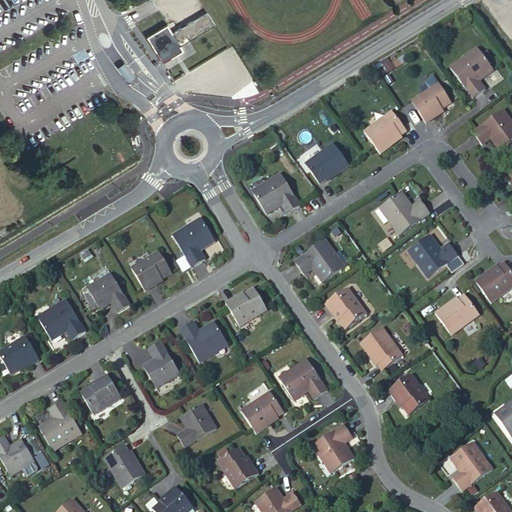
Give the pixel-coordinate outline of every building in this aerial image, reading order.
[(170,26),(150,38),(162,58),(172,52),(168,47),(178,40),(182,46),(217,24),(210,12),(175,34),(170,26)] [(483,47),(469,56),(472,60),(485,50),(483,47)] [(472,60),(469,56),(454,67),(476,98),(490,89),(485,80),(499,70),(485,50),(472,60)] [(380,62),(386,74),(401,66),(397,60),(390,63),(387,58),(380,62)] [(439,84),(419,99),(426,109),(420,114),(428,125),(435,120),(433,117),(443,110),(453,103),(439,84)] [(426,109),(419,99),(413,103),(420,114),(426,109)] [(445,113),(443,110),(433,117),(435,120),(445,113)] [(502,155),(511,146),(511,130),(511,129),(511,128),(511,123),(504,113),(474,135),(483,147),(491,141),(502,155)] [(382,156),(394,148),(392,146),(403,138),(409,134),(395,115),(367,136),(382,156)] [(392,146),(394,148),(404,140),(403,138),(392,146)] [(320,186),(327,181),(337,175),(338,176),(351,168),(335,145),(306,166),(320,186)] [(337,175),(327,181),(328,183),(338,176),(337,175)] [(269,188),(256,196),(268,216),(282,207),(288,215),(301,208),(281,176),(267,184),(269,188)] [(253,192),(256,196),(269,188),(267,184),(253,192)] [(385,227),(389,224),(399,238),(430,216),(421,203),(413,208),(403,195),(376,215),(385,227)] [(201,220),(188,228),(191,232),(203,224),(201,220)] [(191,232),(188,228),(174,237),(193,269),(206,261),(201,253),(216,245),(203,224),(191,232)] [(432,237),(413,250),(422,263),(419,265),(430,281),(461,258),(451,245),(443,250),(432,237)] [(313,271),(322,285),(347,267),(348,264),(340,253),(336,256),(326,242),(296,264),(305,277),(313,271)] [(422,263),(413,250),(410,253),(419,265),(422,263)] [(155,285),(163,281),(172,276),(159,254),(132,270),(146,294),(157,288),(155,285)] [(511,274),(505,265),(499,270),(489,277),(488,275),(476,283),(491,305),(511,290),(511,274)] [(489,277),(499,270),(497,268),(488,275),(489,277)] [(87,290),(99,309),(110,302),(112,305),(118,315),(130,307),(112,276),(87,290)] [(239,300),(238,298),(226,305),(240,329),(267,312),(254,291),(246,296),(239,300)] [(326,307),(334,317),(336,316),(341,322),(347,331),(367,317),(348,291),(326,307)] [(452,308),(451,306),(439,315),(455,337),(483,317),(468,297),(462,301),(452,308)] [(460,299),(451,306),(452,308),(462,301),(460,299)] [(55,314),(41,322),(53,343),(68,334),(73,342),(87,334),(67,302),(52,311),(55,314)] [(110,302),(99,309),(100,311),(112,305),(110,302)] [(39,319),(41,322),(55,314),(52,311),(39,319)] [(201,364),(215,355),(213,352),(226,344),(214,324),(199,332),(194,324),(181,333),(201,364)] [(360,346),(369,357),(371,356),(379,366),(383,371),(402,357),(382,330),(360,346)] [(0,357),(11,376),(20,371),(27,366),(29,368),(40,362),(25,338),(0,353),(0,357)] [(213,352),(215,355),(228,347),(226,344),(213,352)] [(149,353),(155,362),(156,364),(145,371),(157,390),(180,376),(161,345),(149,353)] [(371,356),(369,357),(376,367),(379,366),(371,356)] [(156,364),(155,362),(144,369),(145,371),(156,364)] [(295,375),(282,384),(295,403),(310,393),(315,401),(327,392),(307,362),(292,371),(295,375)] [(279,380),(282,384),(295,375),(292,371),(279,380)] [(98,386),(91,390),(82,395),(95,417),(122,400),(107,377),(96,384),(98,386)] [(389,393),(397,404),(399,403),(403,409),(409,417),(429,403),(411,378),(389,393)] [(257,435),(268,428),(267,426),(277,419),(283,415),(270,394),(241,413),(257,435)] [(511,402),(507,406),(510,410),(497,419),(511,438),(511,437),(511,402)] [(40,430),(52,450),(66,441),(68,445),(82,436),(63,404),(50,412),(55,420),(40,430)] [(510,410),(507,406),(495,415),(497,419),(510,410)] [(202,408),(184,419),(191,430),(188,431),(178,437),(186,450),(217,431),(202,408)] [(191,430),(184,419),(181,421),(188,431),(191,430)] [(267,426),(268,428),(279,421),(277,419),(267,426)] [(313,448),(322,463),(327,460),(335,472),(354,460),(345,445),(352,440),(344,428),(313,448)] [(13,451),(11,448),(5,439),(0,441),(0,458),(11,478),(22,471),(26,477),(29,477),(37,472),(38,470),(34,464),(35,464),(23,444),(13,451)] [(66,441),(52,450),(55,453),(68,445),(66,441)] [(22,442),(11,448),(13,451),(23,444),(22,442)] [(474,444),(470,447),(479,460),(483,457),(474,444)] [(479,460),(470,447),(450,461),(461,475),(453,481),(462,494),(493,471),(483,457),(479,460)] [(136,465),(130,455),(126,448),(104,461),(122,490),(145,476),(138,464),(136,465)] [(249,466),(244,459),(239,451),(218,464),(235,491),(258,476),(251,465),(249,466)] [(132,453),(130,455),(136,465),(138,464),(132,453)] [(327,460),(322,463),(330,475),(335,472),(327,460)] [(349,478),(350,479),(358,488),(362,484),(354,475),(349,478)] [(167,499),(161,505),(153,511),(154,511),(190,511),(193,509),(175,489),(165,497),(167,499)] [(277,490),(274,492),(281,503),(284,501),(277,490)] [(281,503),(274,492),(255,504),(260,511),(292,511),(301,507),(293,495),(284,501),(281,503)] [(474,510),(475,511),(509,511),(497,494),(474,510)] [(82,511),(73,501),(60,511),(82,511)]
